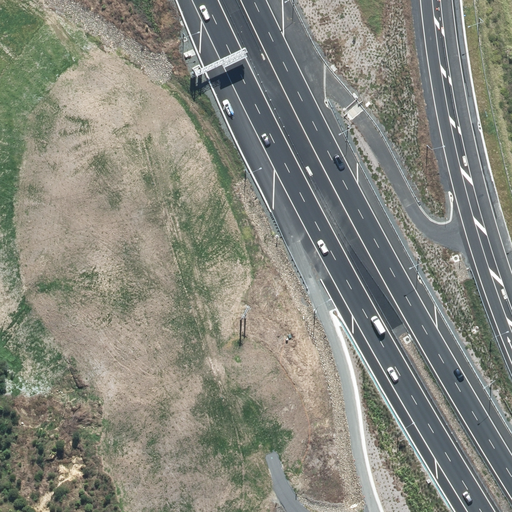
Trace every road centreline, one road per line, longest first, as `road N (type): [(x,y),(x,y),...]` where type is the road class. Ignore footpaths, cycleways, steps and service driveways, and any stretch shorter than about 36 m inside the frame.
road 1 (motorway): [(485,511),(357,299),(204,0)]
road 2 (motorway): [(252,0),(310,119),(511,477)]
road 3 (primary): [(511,353),(433,126),(414,0)]
road 4 (primary): [(440,0),(447,88),(511,294)]
